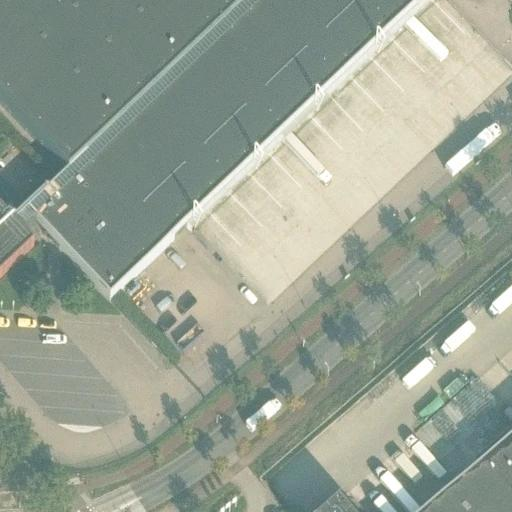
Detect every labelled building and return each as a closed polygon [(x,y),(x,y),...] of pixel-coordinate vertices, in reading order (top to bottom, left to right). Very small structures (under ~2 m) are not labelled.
[(0,0),(0,107),(67,178),(12,230),(0,217),(0,282),(33,252),(20,239),(35,225),(109,303),(427,0),(471,0),(473,1),(474,0),(0,0)] [(342,142),(328,141),(326,179),(353,181),(352,185),(361,186),(364,142),(342,141),(342,142)] [(320,254),(369,207),(350,187),(340,197),(342,198),(328,211),(342,226),(331,236),(321,226),(306,239),(320,254)] [(256,278),(295,277),(295,259),(293,259),(293,246),(269,247),(268,234),(256,234),(256,244),(252,244),(252,255),(238,256),(239,272),(246,271),(246,268),(255,268),(256,278)] [(511,511),(511,441),(430,511),(339,511),(336,508),(331,511),(511,511)]
